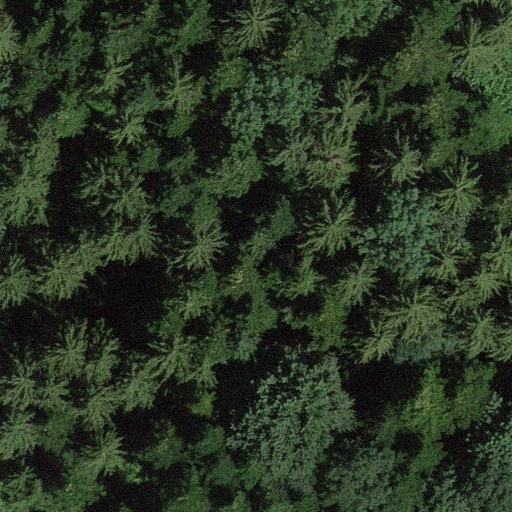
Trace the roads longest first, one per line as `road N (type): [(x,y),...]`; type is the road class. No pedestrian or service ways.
road 1 (track): [(511,355),(147,384),(0,426)]
road 2 (track): [(419,511),(480,357)]
